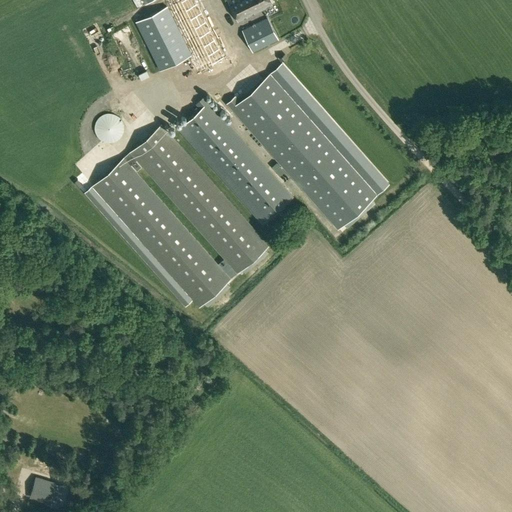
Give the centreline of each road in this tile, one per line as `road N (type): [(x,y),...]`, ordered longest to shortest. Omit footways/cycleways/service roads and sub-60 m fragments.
road 1 (track): [(385,118),(511,251)]
road 2 (unclassified): [(385,118),(345,71),(304,0)]
